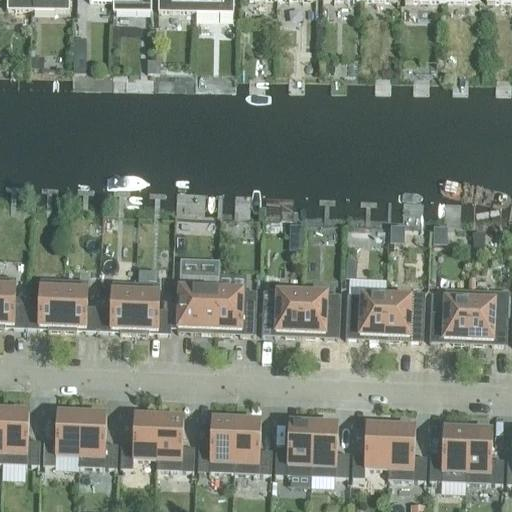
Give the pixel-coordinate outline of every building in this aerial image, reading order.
[(6,0),(6,14),(31,14),(31,0),(6,0)] [(31,0),(31,14),(69,15),(68,0),(31,0)] [(112,15),(113,16),(113,0),(88,0),(89,6),(113,6),(112,15)] [(113,0),(113,16),(151,16),(150,0),(113,0)] [(157,0),(158,16),(195,17),(195,0),(157,0)] [(195,0),(195,17),(233,17),(233,0),(195,0)] [(74,44),(74,56),(86,56),(86,44),(74,44)] [(32,60),(32,73),(44,73),(45,61),(32,60)] [(474,250),(473,258),(484,258),(484,250),(474,250)] [(177,332),(177,337),(216,339),(218,295),(218,283),(219,264),(181,263),(180,281),(178,309),(178,312),(177,332)] [(346,265),(346,284),(354,284),(356,284),(356,266),(346,265)] [(15,309),(16,283),(0,282),(0,333),(4,334),(5,333),(26,334),(27,309),(15,309)] [(40,285),(39,310),(27,309),(26,334),(47,334),(47,336),(62,336),(64,285),(40,285)] [(86,312),(88,286),(64,285),(62,336),(76,337),(76,336),(98,336),(99,312),(86,312)] [(111,313),(99,312),(98,336),(119,337),(119,338),(134,339),(136,288),(112,287),(111,313)] [(159,289),(136,288),(134,339),(148,340),(148,338),(170,339),(170,332),(171,315),(158,315),(159,289)] [(257,296),(218,295),(216,339),(255,340),(257,296)] [(429,348),(468,349),(470,296),(445,295),(444,318),(430,317),(429,348)] [(470,296),(468,349),(506,351),(509,297),(470,296)] [(261,341),(300,342),(302,298),(263,297),(261,341)] [(345,344),(384,346),(386,297),(385,297),(385,302),(347,300),(345,344)] [(386,297),(384,346),(423,347),(425,299),(386,297)] [(340,300),(302,298),(300,342),(339,344),(340,300)] [(171,315),(170,332),(177,332),(178,312),(178,309),(171,308),(171,315)] [(28,446),(29,418),(4,417),(2,469),(39,470),(40,446),(28,446)] [(55,462),(79,462),(80,462),(81,420),(57,419),(56,447),(44,447),(43,471),(55,471),(55,462)] [(105,449),(106,421),(81,420),(80,462),(79,462),(79,472),(116,474),(117,449),(105,449)] [(133,465),(156,466),(157,466),(159,423),(134,422),(133,450),(121,450),(120,474),(132,474),(133,465)] [(183,424),(159,423),(157,466),(156,466),(156,475),(193,477),(194,453),(182,452),(183,424)] [(197,477),(234,478),(236,426),(211,425),(210,453),(198,453),(197,477)] [(259,455),(260,427),(236,426),(234,478),(270,480),(271,456),(259,455)] [(287,457),(275,456),(274,480),(311,482),(313,429),(288,428),(287,457)] [(348,459),(336,459),(338,430),(313,429),(311,482),(348,483),(348,459)] [(351,483),(364,484),(364,474),(388,475),(390,433),(366,432),(364,460),(352,459),(351,483)] [(414,462),(415,434),(390,433),(388,475),(387,485),(425,486),(426,462),(414,462)] [(429,486),(465,488),(466,478),(467,436),(443,435),(442,463),(430,462),(429,486)] [(491,465),(492,437),(467,436),(466,478),(465,488),(502,489),(503,465),(491,465)]
